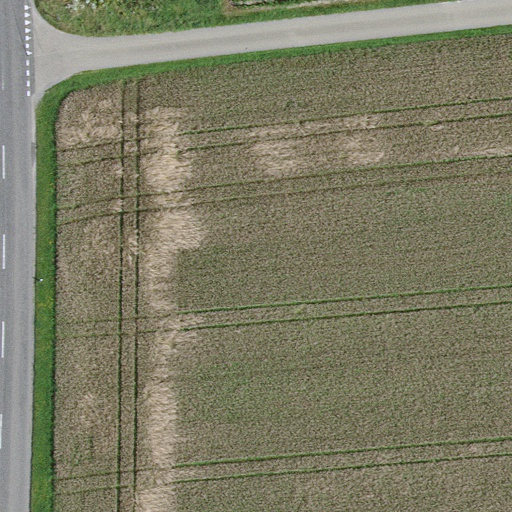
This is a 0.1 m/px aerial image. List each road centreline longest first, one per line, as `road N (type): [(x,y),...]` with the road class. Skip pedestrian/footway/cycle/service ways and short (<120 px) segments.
road 1 (unclassified): [(2,58),(511,9)]
road 2 (secondary): [(3,88),(6,511)]
